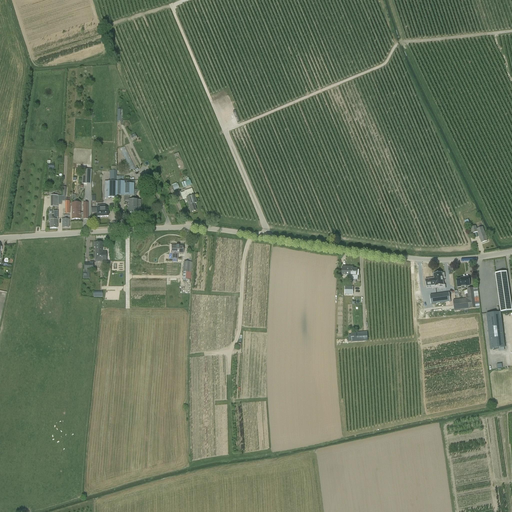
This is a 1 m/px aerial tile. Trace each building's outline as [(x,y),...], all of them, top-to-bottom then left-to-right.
[(116,198),(116,196),(116,176),(116,172),(111,172),(111,182),(104,182),(104,199),(108,199),(108,198),(116,198)] [(116,176),(116,196),(124,196),(124,201),(127,201),(127,214),(138,214),(138,210),(141,210),(141,200),(135,200),(135,194),(137,194),(137,193),(137,190),(134,190),(134,184),(134,181),(124,181),(124,176),(116,176)] [(194,204),(197,203),(194,196),(192,190),(180,194),(182,200),(187,199),(188,202),(187,202),(191,213),(196,211),(194,204)] [(79,202),(78,202),(78,201),(77,201),(76,201),(75,201),(74,202),(73,202),(73,203),(72,203),(72,209),(72,220),(80,220),(80,216),(83,216),(83,213),(80,213),(80,209),(80,203),(79,203),(79,202)] [(107,208),(105,208),(105,206),(97,206),(97,209),(97,217),(108,217),(107,208)] [(48,215),(49,223),(50,223),(50,229),(57,229),(57,220),(55,220),(55,214),(48,215)] [(487,241),(482,227),(477,229),(475,226),(471,228),(473,234),(478,232),(481,243),(487,241)] [(102,252),(102,243),(94,243),(94,248),(95,248),(95,262),(106,262),(106,252),(102,252)] [(176,262),(177,259),(178,259),(178,254),(183,255),(183,246),(171,246),(171,254),(172,254),(172,260),(172,262),(176,262)] [(93,262),(89,262),(89,264),(84,264),(84,270),(83,270),(83,276),(86,276),(86,270),(93,270),(93,262)] [(183,272),(182,279),(190,279),(192,262),(184,262),(183,272)] [(351,276),(350,280),(358,280),(358,276),(357,276),(357,269),(354,269),(354,267),(343,267),(343,276),(351,276)] [(445,272),(435,273),(435,281),(427,281),(428,289),(446,288),(444,280),(448,280),(447,274),(445,274),(445,272)] [(511,311),(506,272),(495,273),(501,313),(511,311)] [(466,289),(466,288),(466,286),(470,286),(468,278),(464,278),(464,279),(456,280),(457,288),(461,287),(461,289),(462,289),(466,289)] [(459,300),(454,300),(455,311),(461,310),(480,308),(477,288),(468,289),(468,295),(466,295),(465,296),(466,299),(459,300)] [(449,293),(430,295),(431,304),(450,302),(449,293)] [(490,349),(505,347),(501,312),(487,314),(487,315),(486,315),(487,315),(490,349)] [(363,341),(362,334),(351,335),(351,342),(363,341)]
